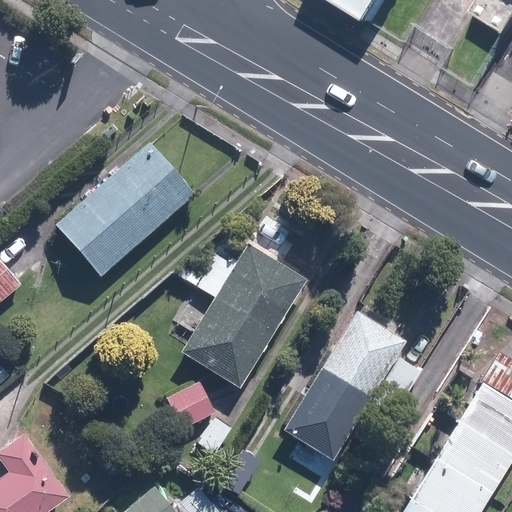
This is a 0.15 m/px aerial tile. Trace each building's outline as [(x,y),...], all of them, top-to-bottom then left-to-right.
[(338,0),(364,15),(373,0),(338,0)] [(511,0),(482,0),(475,12),(511,34),(511,0)] [(194,191),(150,140),(55,221),(99,272),(194,191)] [(240,385),(306,278),(248,242),(182,350),(240,385)] [(215,294),(233,263),(218,253),(199,285),(215,294)] [(0,299),(20,284),(0,257),(0,299)] [(332,458),(406,338),(357,308),(283,429),(332,458)] [(511,357),(499,350),(482,377),(511,395),(511,357)] [(420,367),(399,354),(381,383),(402,396),(420,367)] [(0,381),(10,373),(0,362),(0,381)] [(477,511),(511,456),(511,396),(482,378),(398,511),(477,511)] [(215,409),(199,379),(165,397),(181,427),(215,409)] [(232,425),(216,414),(198,441),(214,452),(232,425)] [(0,511),(42,511),(69,494),(26,431),(0,448),(0,451),(12,469),(0,476),(0,511)] [(261,458),(242,446),(221,479),(241,491),(261,458)] [(177,511),(154,483),(117,511),(177,511)] [(221,511),(200,485),(173,506),(178,511),(221,511)]
